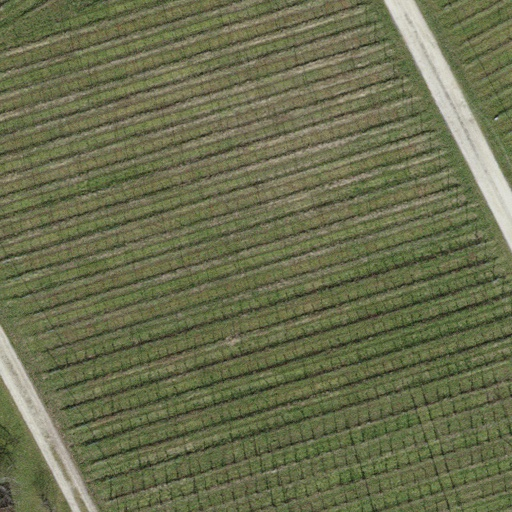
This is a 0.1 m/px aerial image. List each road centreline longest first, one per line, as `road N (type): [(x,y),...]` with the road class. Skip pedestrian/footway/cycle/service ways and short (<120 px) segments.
road 1 (track): [(395,0),(511,227)]
road 2 (track): [(84,511),(0,351)]
